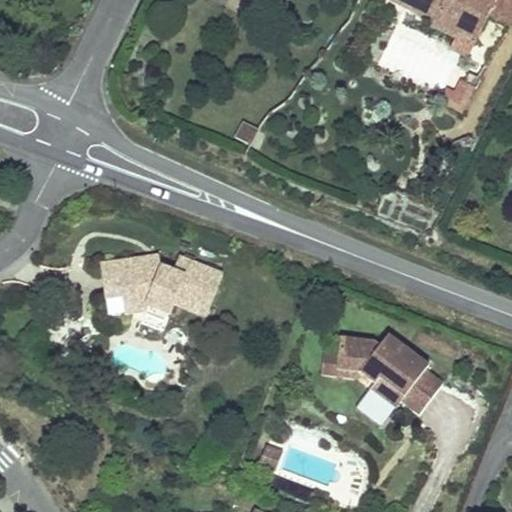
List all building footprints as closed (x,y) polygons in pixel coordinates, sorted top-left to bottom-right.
[(437,19),(398,0),(387,0),(435,23),(437,19)] [(511,0),(398,0),(437,19),(435,23),(457,34),(476,43),(489,17),(510,28),(511,24),(511,0)] [(457,34),(435,23),(433,28),(455,38),(451,48),(470,57),(476,43),(457,34)] [(465,83),(473,87),(478,78),(469,74),(465,83)] [(474,87),(473,87),(465,83),(457,98),(445,92),(440,102),(462,113),(474,87)] [(150,261),(103,265),(107,298),(123,296),(124,309),(147,307),(169,315),(171,316),(175,305),(207,317),(223,275),(179,259),(174,273),(163,269),(151,271),(150,261)] [(162,259),(150,261),(151,271),(163,269),(162,259)] [(147,307),(124,309),(125,315),(148,313),(146,317),(165,324),(169,315),(147,307)] [(374,342),(340,339),(338,355),(338,356),(337,371),(360,373),(376,385),(380,380),(404,398),(400,403),(402,403),(420,416),(444,384),(426,371),(429,366),(389,336),(381,347),(374,342)] [(338,356),(338,355),(323,354),(321,377),(358,381),(360,373),(337,371),(338,356)] [(376,385),(372,391),(396,410),(402,403),(400,403),(404,398),(380,380),(376,385)] [(282,453),(267,447),(260,466),(275,472),(282,453)]
